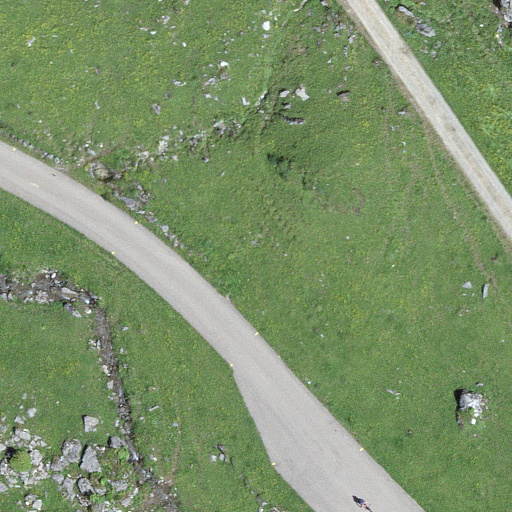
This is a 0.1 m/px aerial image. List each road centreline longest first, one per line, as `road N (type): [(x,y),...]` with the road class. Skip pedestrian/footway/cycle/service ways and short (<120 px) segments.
road 1 (track): [(394,511),(141,248),(0,165)]
road 2 (track): [(511,222),(357,0)]
